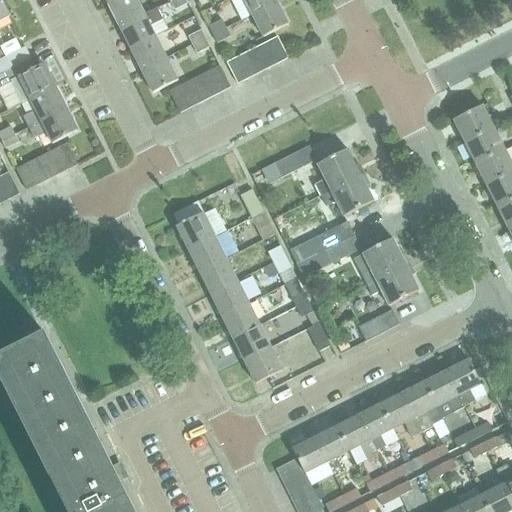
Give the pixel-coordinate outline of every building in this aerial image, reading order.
[(0,0),(0,22),(10,18),(0,0)] [(123,0),(108,8),(119,29),(143,17),(135,0),(123,0)] [(186,0),(175,0),(171,2),(175,10),(188,4),(186,0)] [(243,0),(252,17),(278,4),(275,0),(243,0)] [(278,4),(252,17),(263,38),(289,26),(278,4)] [(119,29),(130,51),(154,38),(149,28),(162,22),(156,10),(143,17),(119,29)] [(209,27),(214,36),(227,29),(222,20),(209,27)] [(227,29),(214,36),(218,44),(231,37),(227,29)] [(189,37),(193,46),(207,39),(202,30),(189,37)] [(278,37),(267,43),(278,65),(290,59),(278,37)] [(130,51),(141,73),(166,60),(154,38),(130,51)] [(207,39),(193,46),(198,54),(211,47),(207,39)] [(267,43),(258,48),(269,70),(278,65),(267,43)] [(258,48),(247,53),(259,75),(269,70),(258,48)] [(25,49),(3,60),(8,70),(30,59),(25,49)] [(247,53),(238,58),(249,80),(259,75),(247,53)] [(249,80),(238,58),(225,64),(237,86),(249,80)] [(22,103),(30,100),(55,87),(44,65),(36,69),(31,59),(30,59),(8,70),(0,74),(0,87),(11,82),(22,103)] [(0,61),(0,74),(8,70),(3,60),(0,61)] [(166,60),(141,73),(152,95),(177,82),(166,60)] [(220,67),(210,72),(222,94),(232,89),(220,67)] [(210,72),(200,77),(211,99),(222,94),(210,72)] [(200,77),(191,81),(202,104),(211,99),(200,77)] [(191,81),(179,87),(191,109),(202,104),(191,81)] [(22,116),(28,128),(66,109),(55,87),(30,100),(35,109),(22,116)] [(191,109),(179,87),(169,92),(180,115),(191,109)] [(453,122),(465,145),(494,130),(482,107),(453,122)] [(66,109),(28,128),(33,139),(46,132),(52,144),(77,132),(66,109)] [(0,132),(0,137),(2,141),(15,135),(11,127),(0,132)] [(465,145),(476,166),(504,151),(494,130),(465,145)] [(15,135),(2,141),(6,149),(19,143),(15,135)] [(66,144),(57,149),(68,170),(77,166),(66,144)] [(275,164),(283,178),(316,161),(309,147),(275,164)] [(57,149),(46,154),(57,176),(68,170),(57,149)] [(317,188),(322,197),(361,177),(348,151),(318,166),(327,183),(317,188)] [(476,166),(487,187),(511,174),(511,166),(504,151),(476,166)] [(46,154),(36,160),(47,181),(57,176),(46,154)] [(36,160),(26,165),(37,186),(47,181),(36,160)] [(37,186),(26,165),(15,170),(26,192),(37,186)] [(8,174),(0,177),(0,181),(10,200),(19,195),(8,174)] [(511,174),(487,187),(497,208),(511,200),(511,174)] [(361,177),(322,197),(327,207),(336,202),(344,218),(374,203),(361,177)] [(0,181),(0,205),(10,200),(0,181)] [(251,219),(263,213),(251,190),(240,196),(251,219)] [(511,200),(497,208),(508,230),(511,227),(511,200)] [(263,213),(251,219),(263,241),(274,235),(263,213)] [(177,229),(188,251),(215,237),(204,216),(177,229)] [(314,256),(325,251),(354,236),(348,224),(308,244),(314,256)] [(354,236),(325,251),(332,265),(361,250),(354,236)] [(188,251),(200,274),(227,260),(215,237),(188,251)] [(363,276),(368,286),(406,266),(394,241),(364,256),(371,271),(363,276)] [(269,253),(274,263),(286,257),(281,247),(269,253)] [(286,286),(298,280),(286,257),(274,263),(286,286)] [(200,274),(211,295),(238,282),(227,260),(200,274)] [(406,266),(368,286),(373,297),(382,292),(390,307),(420,292),(406,266)] [(211,295),(222,318),(249,304),(238,282),(211,295)] [(292,297),(297,307),(308,302),(303,291),(292,297)] [(308,302),(297,307),(302,318),(313,312),(308,302)] [(222,318),(233,340),(260,327),(249,304),(222,318)] [(359,328),(366,343),(399,326),(392,312),(359,328)] [(308,330),(319,352),(330,346),(319,324),(308,330)] [(233,340),(244,362),(271,349),(260,327),(233,340)] [(108,471),(42,340),(0,360),(0,363),(66,495),(74,491),(80,503),(72,507),(74,511),(128,511),(126,506),(115,484),(123,480),(124,481),(125,480),(117,465),(116,466),(116,467),(108,471)] [(271,349),(244,362),(256,385),(283,371),(271,349)] [(470,362),(447,374),(464,409),(476,403),(471,392),(482,386),(470,362)] [(425,385),(437,409),(442,420),(464,409),(447,374),(425,385)] [(425,385),(403,396),(422,435),(432,429),(425,415),(437,409),(425,385)] [(403,396),(381,407),(393,431),(405,425),(412,439),(422,435),(403,396)] [(386,447),(381,437),(393,431),(381,407),(360,418),(377,453),(377,452),(386,447)] [(360,418),(337,429),(350,453),(360,448),(367,462),(379,456),(377,453),(360,418)] [(487,424),(475,430),(479,438),(491,432),(487,424)] [(337,429),(316,440),(328,464),(335,479),(346,474),(338,459),(350,453),(337,429)] [(479,438),(475,430),(463,436),(467,444),(479,438)] [(495,439),(482,446),(486,453),(499,447),(495,439)] [(298,461),(303,471),(305,476),(328,464),(316,440),(293,451),(297,460),(298,461)] [(445,445),(431,452),(435,460),(449,453),(445,445)] [(486,453),(482,446),(471,451),(475,459),(486,453)] [(431,452),(409,463),(413,471),(435,460),(431,452)] [(303,471),(298,461),(297,460),(276,471),(282,483),(303,471)] [(452,460),(439,467),(443,475),(456,469),(452,460)] [(409,463),(388,474),(392,482),(413,471),(409,463)] [(496,471),(504,487),(511,503),(511,475),(507,465),(496,471)] [(443,475),(439,467),(427,473),(431,481),(443,475)] [(287,494),(308,482),(305,476),(303,471),(282,483),(287,494)] [(392,482),(388,474),(366,484),(370,492),(392,482)] [(293,505),(314,494),(308,482),(287,494),(293,505)] [(408,482),(395,488),(399,497),(413,490),(408,482)] [(511,511),(511,503),(504,487),(482,499),(488,511),(511,511)] [(399,497),(395,488),(377,497),(381,506),(399,497)] [(357,489),(344,496),(348,504),(361,497),(357,489)] [(296,511),(306,511),(320,505),(314,494),(293,505),(296,511)] [(332,511),(348,504),(344,496),(325,505),(328,511),(332,511)] [(374,499),(365,504),(368,511),(370,511),(379,508),(374,499)] [(488,511),(482,499),(460,510),(461,511),(488,511)]
